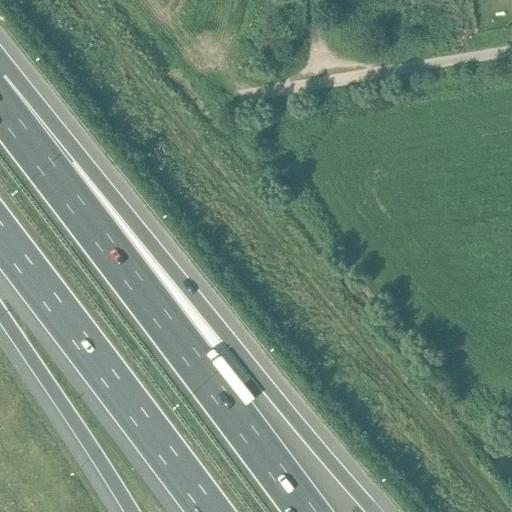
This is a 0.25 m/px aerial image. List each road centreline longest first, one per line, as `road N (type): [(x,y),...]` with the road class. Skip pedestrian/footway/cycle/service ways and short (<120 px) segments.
road 1 (motorway): [(377,511),(105,196),(0,100)]
road 2 (motorway): [(304,511),(0,105)]
road 3 (motorway): [(0,236),(207,511)]
road 4 (unclassified): [(263,89),(511,49)]
road 5 (motorway): [(0,312),(131,511)]
